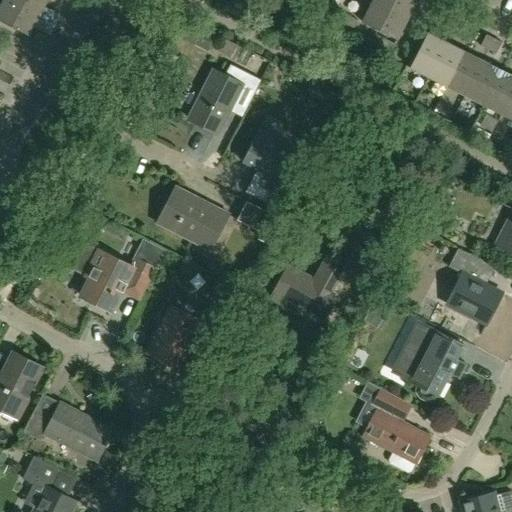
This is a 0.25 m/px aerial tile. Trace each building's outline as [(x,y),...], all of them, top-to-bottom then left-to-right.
[(38,17),(4,0),(2,0),(0,4),(0,21),(29,36),(34,25),(49,32),(53,24),(39,17),(38,17)] [(43,9),(47,0),(4,0),(38,17),(39,17),(53,24),(57,16),(43,9)] [(407,22),(416,3),(409,0),(372,0),(371,3),(407,22)] [(407,22),(371,3),(362,22),(397,40),(406,22),(407,22)] [(358,20),(346,15),(342,23),(354,29),(358,20)] [(452,32),(457,20),(449,17),(444,28),(452,32)] [(465,24),(457,20),(452,32),(460,36),(465,24)] [(194,43),(201,29),(188,23),(186,22),(179,36),(180,36),(194,43)] [(428,78),(446,42),(427,33),(412,64),(409,68),(428,78)] [(481,47),(489,50),(494,39),(486,35),(481,47)] [(494,39),(489,50),(496,54),(502,43),(494,39)] [(446,87),(464,52),(446,42),(428,78),(446,87)] [(465,96),(482,61),(464,52),(446,87),(465,96)] [(483,105),(501,70),(482,61),(465,96),(483,105)] [(177,112),(218,133),(232,104),(246,110),(261,80),(230,64),(224,77),(212,71),(189,117),(178,111),(177,112)] [(501,115),(511,93),(511,75),(501,70),(483,105),(501,115)] [(511,120),(511,93),(501,115),(511,120)] [(251,181),(250,182),(245,192),(266,203),(272,192),(283,197),(292,179),(282,174),(295,148),(259,130),(264,121),(263,120),(242,161),(264,173),(258,184),(252,181),(251,181)] [(197,237),(212,245),(228,215),(175,187),(157,223),(194,242),(197,237)] [(283,219),(246,201),(237,220),(261,232),(258,239),(270,245),(283,219)] [(92,224),(97,214),(83,207),(79,217),(92,224)] [(511,210),(494,245),(511,254),(511,210)] [(419,248),(425,236),(416,232),(410,243),(419,248)] [(86,244),(73,270),(88,278),(79,296),(112,312),(126,284),(143,293),(156,268),(165,250),(145,240),(136,258),(132,267),(107,254),(97,249),(86,244)] [(479,335),(480,335),(502,293),(473,279),(482,261),(457,249),(448,267),(461,274),(454,288),(462,292),(454,308),(485,324),(479,335)] [(286,268),(270,300),(282,306),(308,321),(312,313),(319,301),(320,302),(323,297),(327,299),(348,261),(330,251),(314,280),(299,271),(298,275),(286,268)] [(202,352),(220,317),(196,305),(190,317),(171,307),(147,353),(177,368),(189,346),(202,352)] [(466,364),(456,359),(464,344),(422,323),(415,338),(410,335),(398,359),(412,366),(405,379),(416,385),(415,392),(419,398),(425,401),(432,400),(437,396),(438,396),(449,374),(459,378),(466,364)] [(0,410),(16,418),(42,367),(13,352),(0,376),(0,410)] [(343,378),(346,374),(336,369),(332,377),(338,380),(343,378)] [(411,405),(380,389),(371,405),(378,409),(363,437),(392,452),(388,460),(389,464),(406,473),(410,472),(429,437),(402,423),(411,405)] [(44,434),(97,461),(113,429),(60,402),(51,419),(34,411),(23,432),(41,441),(44,434)] [(31,511),(70,511),(77,501),(51,488),(60,471),(72,477),(73,476),(33,456),(22,478),(43,489),(31,511)] [(498,511),(494,496),(504,494),(504,493),(462,504),(464,511),(498,511)]
